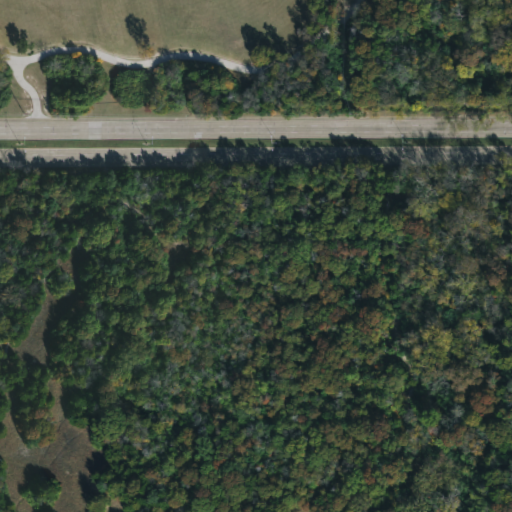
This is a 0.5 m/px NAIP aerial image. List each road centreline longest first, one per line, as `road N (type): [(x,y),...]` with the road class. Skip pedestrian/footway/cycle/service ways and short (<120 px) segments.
road 1 (primary): [(0,155),(511,150)]
road 2 (primary): [(511,125),(0,127)]
